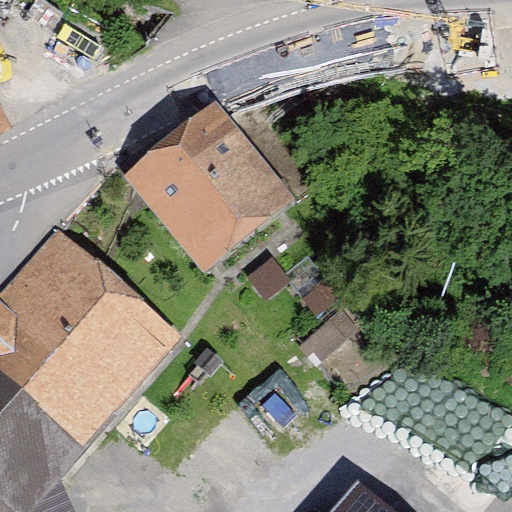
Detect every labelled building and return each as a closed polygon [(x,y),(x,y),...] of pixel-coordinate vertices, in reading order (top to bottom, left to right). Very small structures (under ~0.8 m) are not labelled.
[(0,75),(0,144),(29,130),(0,75)] [(234,111),(143,186),(227,288),(319,212),(234,111)] [(49,511),(191,346),(64,238),(0,313),(0,511),(49,511)] [(266,441),(316,405),(286,363),(236,399),(266,441)] [(188,460),(224,499),(259,467),(223,428),(188,460)]
